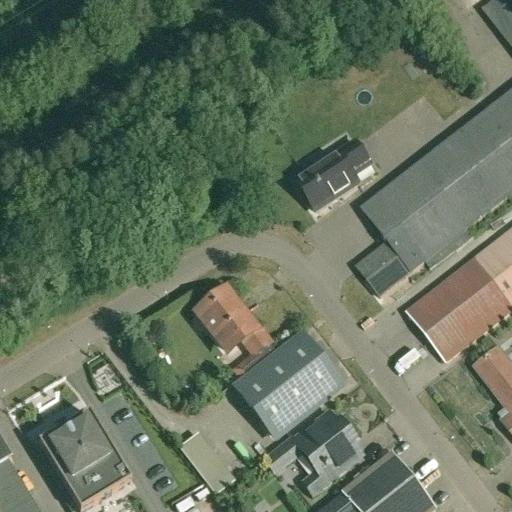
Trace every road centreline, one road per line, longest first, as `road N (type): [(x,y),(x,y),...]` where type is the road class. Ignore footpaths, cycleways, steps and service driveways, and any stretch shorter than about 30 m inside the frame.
road 1 (unclassified): [(0,389),(219,252),(275,251),(294,264),(485,511)]
road 2 (unknown): [(66,348),(164,511)]
